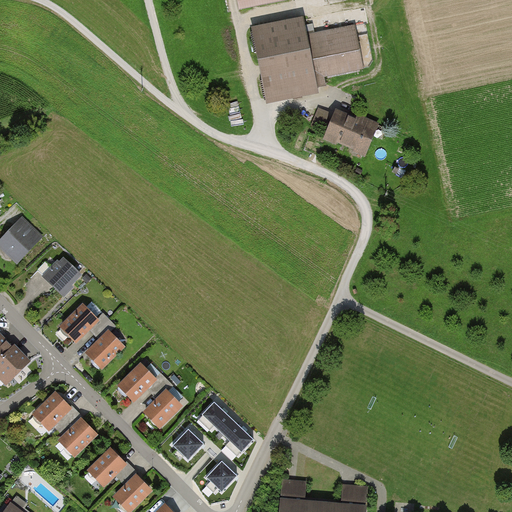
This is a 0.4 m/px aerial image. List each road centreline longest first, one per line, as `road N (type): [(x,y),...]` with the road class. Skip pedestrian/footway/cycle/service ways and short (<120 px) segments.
road 1 (residential): [(30,0),(50,6),(209,133),(346,185),(367,211),(368,226),(340,299)]
road 2 (residential): [(340,299),(237,511)]
road 3 (residential): [(61,367),(205,511)]
road 4 (unclassified): [(511,381),(340,299)]
road 5 (track): [(192,121),(172,85),(148,0)]
